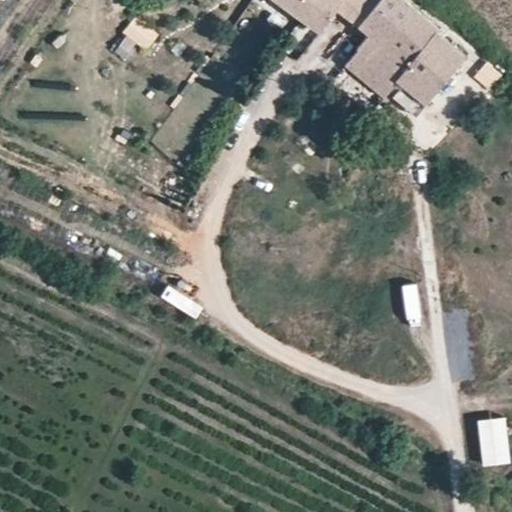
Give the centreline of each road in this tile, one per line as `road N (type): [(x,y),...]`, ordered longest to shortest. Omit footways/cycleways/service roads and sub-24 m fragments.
road 1 (track): [(468,511),(451,420),(258,337),(225,303),(213,269),(212,207),(237,153),(282,89)]
road 2 (track): [(451,420),(416,162)]
